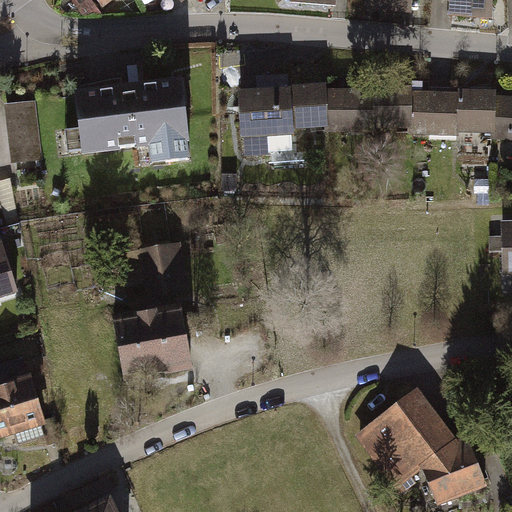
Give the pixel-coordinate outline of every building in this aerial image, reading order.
[(117,0),(97,0),(105,10),(117,0)] [(454,0),(454,12),(497,13),(496,0),(454,0)] [(184,163),(176,82),(72,92),(79,156),(142,149),(144,167),(184,163)] [(322,90),(236,97),(240,142),(323,133),(322,90)] [(412,93),(322,90),(323,133),(411,138),(412,93)] [(412,93),(411,138),(494,144),(498,99),(412,93)] [(511,99),(498,99),(494,144),(511,145),(511,99)] [(29,100),(0,104),(0,134),(5,164),(38,159),(29,100)] [(511,222),(497,223),(499,279),(511,278),(511,222)] [(181,290),(172,243),(121,253),(131,301),(181,290)] [(0,249),(0,304),(16,299),(0,249)] [(191,371),(180,311),(112,323),(123,383),(191,371)] [(0,437),(40,426),(26,377),(0,384),(0,437)] [(421,390),(359,441),(396,493),(428,472),(440,505),(490,491),(472,439),(460,442),(421,390)] [(120,511),(108,486),(69,504),(72,511),(120,511)]
